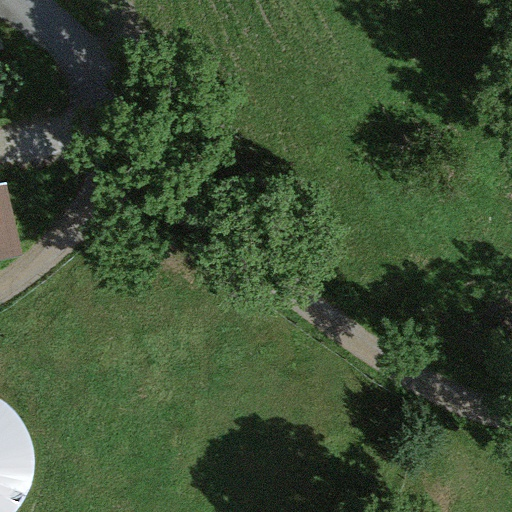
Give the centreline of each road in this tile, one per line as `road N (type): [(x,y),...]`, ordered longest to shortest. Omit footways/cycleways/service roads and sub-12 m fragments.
road 1 (track): [(511,414),(441,396),(336,322),(138,160)]
road 2 (track): [(0,285),(37,262),(138,160)]
